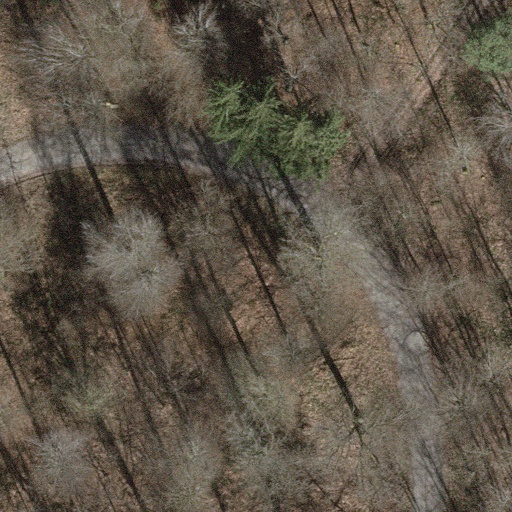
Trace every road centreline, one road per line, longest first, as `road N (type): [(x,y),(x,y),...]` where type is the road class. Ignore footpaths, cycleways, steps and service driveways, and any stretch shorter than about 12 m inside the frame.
road 1 (track): [(0,158),(29,143),(168,143),(338,198),(410,334),(425,511)]
road 2 (track): [(338,198),(482,0)]
